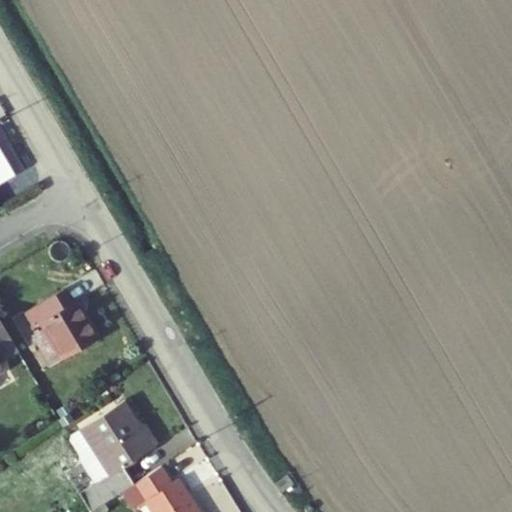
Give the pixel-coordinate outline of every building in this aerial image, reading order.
[(0,206),(16,198),(0,170),(0,206)] [(60,325),(51,311),(9,337),(18,352),(26,347),(49,383),(88,359),(64,322),(60,325)] [(126,500),(126,499),(116,483),(145,464),(116,417),(61,451),(60,457),(69,471),(66,470),(65,476),(68,477),(82,500),(67,510),(68,511),(106,511),(113,508),(126,500)] [(164,499),(153,483),(126,499),(126,500),(133,511),(181,511),(170,495),(164,499)] [(133,511),(126,500),(113,508),(115,511),(133,511)]
